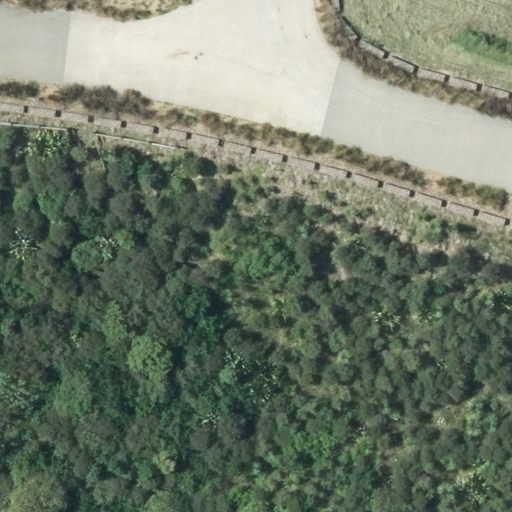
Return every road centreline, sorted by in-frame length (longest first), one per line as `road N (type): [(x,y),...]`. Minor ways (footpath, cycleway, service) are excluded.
road 1 (unclassified): [(511,151),(243,74)]
road 2 (unclassified): [(243,74),(0,45)]
